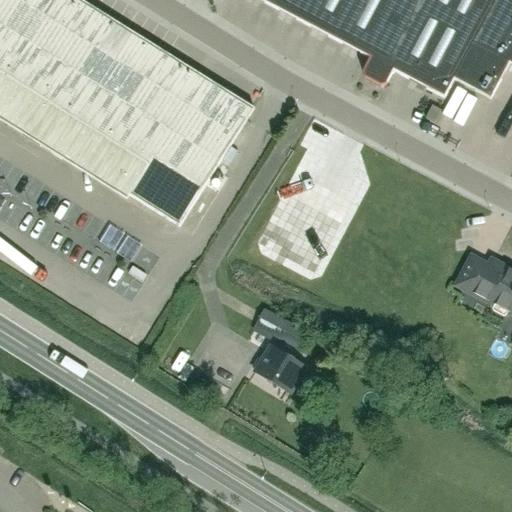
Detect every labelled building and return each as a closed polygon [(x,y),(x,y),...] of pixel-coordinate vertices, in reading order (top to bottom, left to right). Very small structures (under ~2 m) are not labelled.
[(76,0),(0,0),(0,116),(22,131),(20,135),(60,161),(63,156),(178,228),(253,110),(76,0)] [(255,0),(369,60),(361,74),(363,79),(379,88),(384,87),(392,72),(429,91),(477,0),(255,0)] [(511,0),(477,0),(429,91),(443,99),(452,82),(488,101),(508,65),(511,67),(511,0)] [(424,119),(433,124),(440,111),(431,107),(424,119)] [(511,276),(511,275),(511,273),(490,262),(487,268),(470,259),(456,286),(492,305),(491,308),(492,312),(502,317),(506,315),(507,313),(509,314),(510,311),(511,311),(511,276)] [(298,351),(307,335),(263,311),(252,332),(268,341),(271,336),(298,351)] [(305,370),(269,347),(253,374),(289,396),(305,370)]
